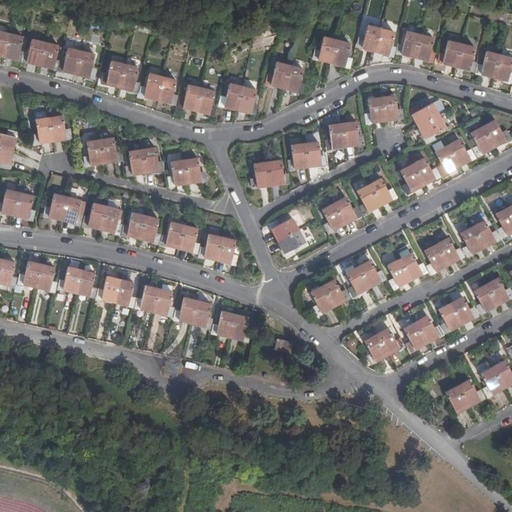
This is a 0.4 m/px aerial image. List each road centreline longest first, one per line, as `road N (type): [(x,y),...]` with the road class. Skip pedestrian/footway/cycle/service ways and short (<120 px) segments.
road 1 (residential): [(359,377),(313,395),(199,373),(180,383),(156,379),(140,360),(0,329)]
road 2 (residential): [(211,141),(261,131),(383,76),(511,108)]
road 3 (residential): [(511,160),(297,274),(268,304)]
road 4 (residential): [(268,304),(137,261),(0,237)]
road 5 (residential): [(0,78),(211,141)]
road 6 (residential): [(511,249),(318,341)]
road 7 (residential): [(54,167),(243,212)]
road 8 (residential): [(390,142),(246,220)]
road 9 (residential): [(511,317),(374,391)]
